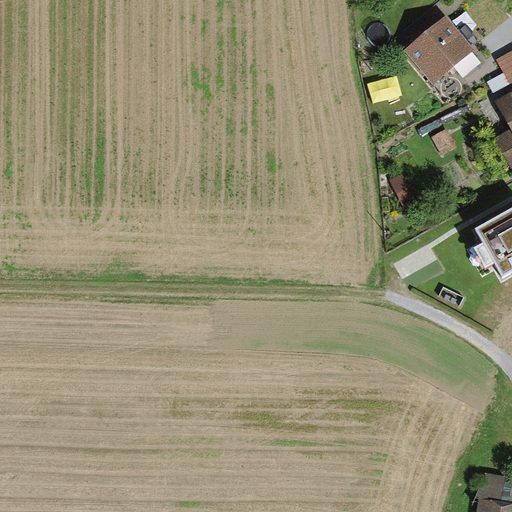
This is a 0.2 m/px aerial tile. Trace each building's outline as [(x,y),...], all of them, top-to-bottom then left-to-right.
[(435,89),(470,61),(441,24),(406,52),(435,89)] [(511,51),(489,64),(497,78),(488,82),(496,97),(511,126),(511,130),(489,143),(502,167),(511,161),(511,51)] [(390,200),(401,194),(393,176),(381,181),(390,200)] [(511,212),(476,233),(502,278),(511,272),(511,212)] [(511,511),(511,508),(473,503),(471,511),(511,511)]
